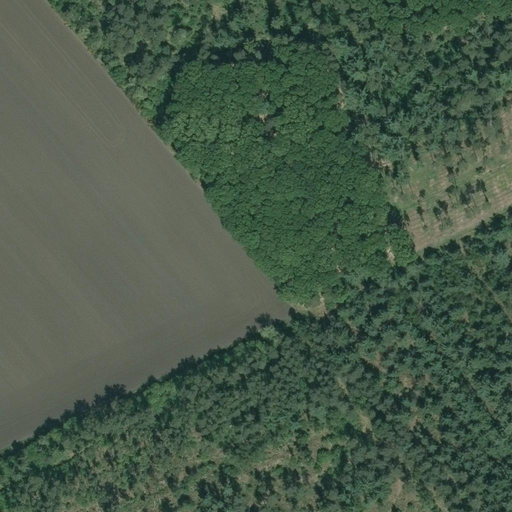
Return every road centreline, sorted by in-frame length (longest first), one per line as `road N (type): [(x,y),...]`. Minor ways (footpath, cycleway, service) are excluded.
road 1 (track): [(0,449),(511,215)]
road 2 (track): [(297,310),(450,511)]
